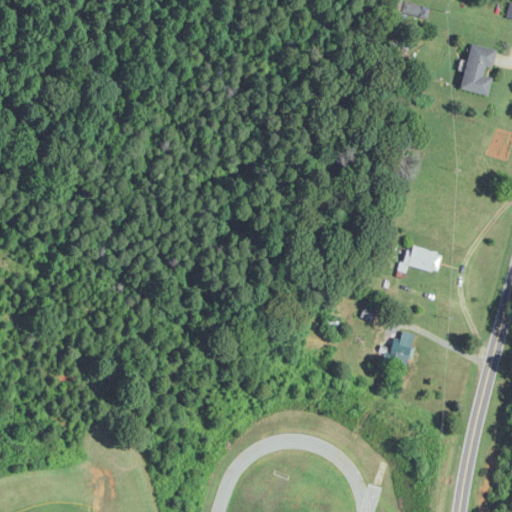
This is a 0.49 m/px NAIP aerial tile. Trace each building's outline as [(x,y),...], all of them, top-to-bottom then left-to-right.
[(460,89),(487,96),(491,78),(488,77),(494,50),(471,45),(460,89)] [(441,257),(409,243),(402,261),(434,275),(441,257)] [(378,306),(367,302),(364,309),(375,313),(378,306)] [(338,331),(339,322),(325,321),(324,329),(338,331)] [(398,340),(391,338),(385,363),(405,368),(414,335),(400,332),(398,340)]
